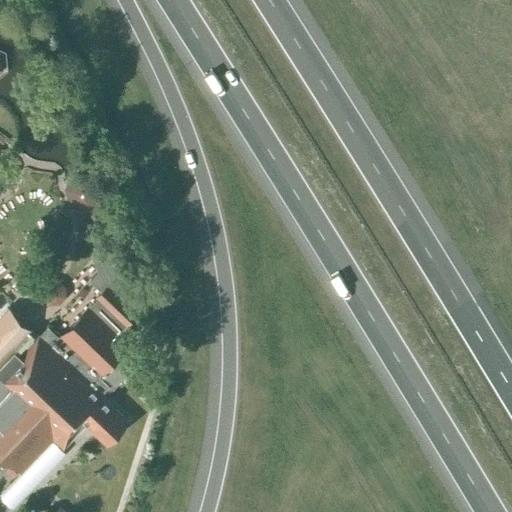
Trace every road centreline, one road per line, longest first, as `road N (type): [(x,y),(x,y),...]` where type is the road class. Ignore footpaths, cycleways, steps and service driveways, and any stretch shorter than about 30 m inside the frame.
road 1 (motorway): [(165,0),(479,511)]
road 2 (motorway): [(123,0),(190,143),(224,269),(226,411),(206,511)]
road 3 (motorway): [(511,397),(269,0)]
